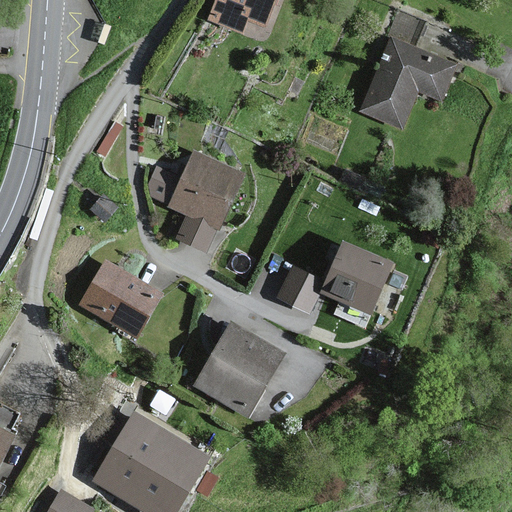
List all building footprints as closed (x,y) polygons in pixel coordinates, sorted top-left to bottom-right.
[(220,0),(214,16),(241,26),(247,12),(266,19),(273,0),(220,0)] [(453,66),(394,42),(367,110),(403,124),(418,87),(441,96),(453,66)] [(241,173),(197,154),(186,181),(159,169),(149,191),(175,202),(174,205),(193,214),(183,237),(204,247),(214,224),(218,226),(241,173)] [(390,264),(346,245),(326,290),(370,309),(390,264)] [(160,294),(108,263),(84,302),(137,333),(160,294)] [(321,281),(294,269),(282,295),(309,308),(321,281)] [(281,352),(233,326),(201,384),(249,410),(281,352)] [(175,511),(207,459),(137,416),(99,479),(154,511),(175,511)] [(0,460),(13,434),(0,427),(0,460)] [(90,511),(91,510),(64,494),(52,511),(90,511)]
